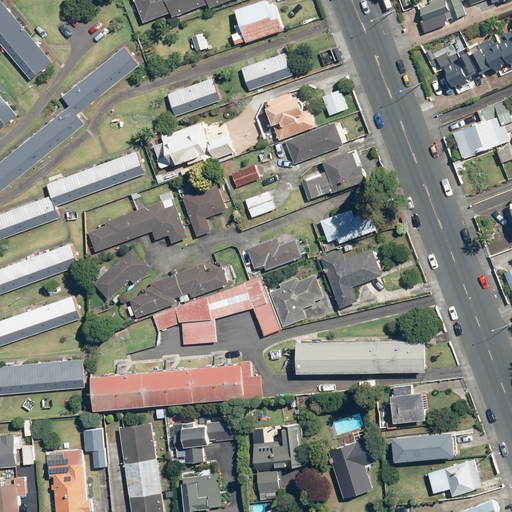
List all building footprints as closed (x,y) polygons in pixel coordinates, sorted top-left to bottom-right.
[(0,0),(0,39),(33,79),(55,61),(2,0),(0,0)] [(230,0),(136,0),(145,22),(172,12),(174,16),(210,2),(212,7),(230,0)] [(233,34),(237,44),(248,40),(248,42),(286,28),(277,2),(271,4),(269,0),(262,0),(237,9),(244,30),(233,34)] [(430,0),(419,4),(423,15),(420,16),(426,31),(448,23),(446,19),(453,16),(454,19),(467,14),(461,0),(430,0)] [(194,35),(198,50),(210,46),(206,31),(194,35)] [(511,39),(502,44),(511,61),(511,60),(511,39)] [(482,48),(473,53),(482,69),(493,64),(495,68),(510,60),(502,47),(494,51),(488,40),(480,44),(482,48)] [(80,113),(142,63),(127,45),(64,95),(72,105),(0,163),(0,189),(86,120),(80,113)] [(453,63),(445,67),(455,86),(470,78),(468,74),(480,68),(470,50),(460,56),(458,53),(450,57),(453,63)] [(246,66),(254,89),(295,75),(287,52),(246,66)] [(169,94),(177,117),(223,101),(215,78),(169,94)] [(325,96),(332,115),(350,109),(343,89),(325,96)] [(0,127),(1,129),(19,114),(0,91),(0,127)] [(267,102),(281,139),(318,126),(312,109),(306,111),(300,94),(295,96),(293,92),(267,102)] [(500,115),(455,132),(464,157),(511,139),(511,138),(506,123),(511,121),(511,111),(508,101),(497,105),(500,115)] [(164,136),(174,165),(213,151),(216,160),(237,152),(229,132),(210,138),(204,121),(164,136)] [(346,145),(337,122),(287,140),(296,164),(346,145)] [(511,145),(499,150),(503,163),(511,159),(511,145)] [(303,179),(310,200),(336,190),(337,192),(370,180),(364,165),(363,165),(357,149),(350,152),(350,151),(325,161),(328,170),(303,179)] [(0,240),(62,218),(58,206),(148,173),(139,150),(47,184),(51,195),(0,214),(0,240)] [(261,178),(257,164),(233,172),(238,186),(261,178)] [(184,195),(198,236),(213,230),(208,217),(229,209),(220,183),(184,195)] [(246,199),(253,217),(277,208),(271,190),(246,199)] [(90,231),(97,251),(154,230),(157,239),(171,234),(174,242),(190,236),(178,203),(167,207),(165,200),(107,221),(108,224),(90,231)] [(323,220),(330,241),(339,238),(341,243),(380,229),(373,211),(356,217),(354,209),(323,220)] [(266,270),(304,256),(297,238),(281,244),(278,236),(249,247),(256,268),(264,265),(266,270)] [(0,295),(81,266),(72,243),(0,269),(0,295)] [(95,282),(110,299),(132,280),(135,283),(153,268),(135,247),(95,282)] [(384,275),(374,248),(347,258),(344,249),(322,257),(341,306),(360,299),(355,287),(384,275)] [(132,298),(139,317),(179,303),(177,297),(192,292),(193,296),(230,283),(223,265),(208,270),(206,263),(152,282),(153,285),(146,288),(148,292),(132,298)] [(272,292),(285,326),(309,317),(305,307),(317,303),(316,300),(326,297),(317,274),(301,280),(300,277),(282,283),(284,287),(272,292)] [(155,314),(160,330),(184,321),(185,344),(219,341),(217,318),(255,307),(266,336),(284,329),(263,276),(155,314)] [(0,347),(83,318),(75,295),(0,321),(0,347)] [(299,340),(300,373),(428,369),(427,337),(299,340)] [(0,394),(88,387),(85,358),(0,364),(0,394)] [(94,375),(97,409),(264,394),(262,374),(253,375),(252,361),(94,375)] [(424,371),(424,382),(464,378),(463,367),(424,371)] [(393,394),(396,420),(429,417),(426,390),(414,391),(414,385),(395,387),(396,393),(393,394)] [(179,456),(186,455),(187,462),(206,460),(205,443),(211,442),(211,439),(217,439),(217,440),(238,438),(236,416),(222,418),(222,420),(208,421),(208,423),(196,424),(196,421),(184,422),(185,433),(176,433),(177,447),(178,447),(179,456)] [(255,442),(258,468),(306,464),(302,422),(283,423),(285,439),(255,442)] [(118,429),(130,511),(164,511),(151,424),(118,429)] [(0,427),(0,467),(18,466),(16,448),(23,447),(21,426),(0,427)] [(395,435),(397,459),(458,454),(456,430),(395,435)] [(84,436),(86,451),(92,450),(94,468),(106,466),(103,435),(84,436)] [(330,450),(346,498),(375,488),(367,464),(380,459),(372,436),(330,450)] [(25,446),(26,464),(36,463),(35,446),(25,446)] [(56,474),(58,511),(93,511),(95,511),(93,497),(89,498),(85,447),(66,449),(67,457),(50,459),(52,475),(56,474)] [(429,471),(435,491),(452,487),(454,494),(483,487),(484,491),(499,487),(496,477),(482,481),(476,458),(429,471)] [(259,472),(261,492),(282,490),(280,470),(259,472)] [(183,476),(188,509),(223,505),(219,472),(183,476)] [(0,511),(21,511),(20,494),(28,494),(27,476),(17,477),(18,483),(0,483),(0,511)] [(502,511),(497,496),(461,510),(461,511),(502,511)]
